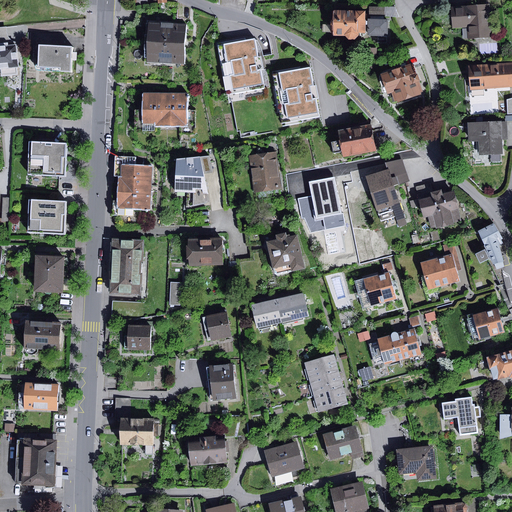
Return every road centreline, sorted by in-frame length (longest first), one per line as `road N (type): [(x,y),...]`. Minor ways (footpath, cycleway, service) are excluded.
road 1 (residential): [(83,496),(100,126)]
road 2 (unclassified): [(380,469),(252,498),(234,490),(83,496)]
road 3 (residential): [(426,155),(307,46),(189,0)]
road 4 (unclassified): [(426,155),(434,82),(399,0)]
road 5 (residential): [(511,256),(491,212),(426,155)]
road 6 (residential): [(100,126),(108,0)]
